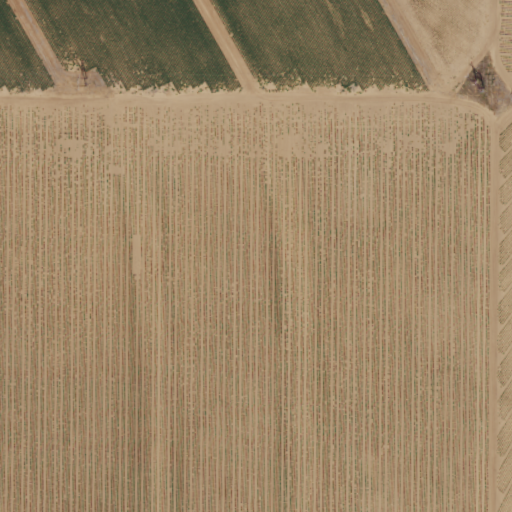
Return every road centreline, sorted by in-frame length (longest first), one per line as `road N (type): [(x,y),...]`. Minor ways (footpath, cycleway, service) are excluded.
road 1 (residential): [(511,120),(0,113)]
road 2 (residential): [(462,121),(462,511)]
